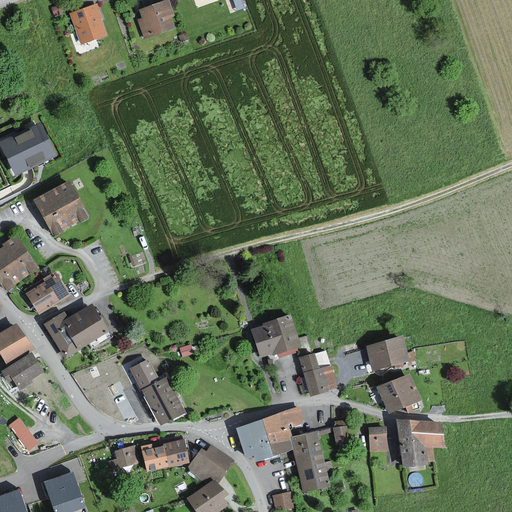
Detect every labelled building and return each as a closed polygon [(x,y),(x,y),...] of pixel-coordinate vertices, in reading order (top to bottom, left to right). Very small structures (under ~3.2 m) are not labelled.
[(175,17),(169,1),(141,11),(143,19),(138,21),(145,40),(175,30),(171,18),(175,17)] [(96,5),(70,14),(80,44),(106,36),(96,5)] [(55,156),(41,125),(0,144),(15,175),(55,156)] [(71,182),(35,203),(54,236),(89,215),(71,182)] [(5,248),(0,251),(0,281),(6,290),(38,270),(17,237),(4,246),(5,248)] [(51,275),(25,292),(40,314),(70,295),(60,280),(55,283),(51,275)] [(70,321),(64,324),(80,350),(110,331),(94,305),(70,321)] [(80,350),(64,324),(70,321),(64,313),(45,325),(66,359),(80,350)] [(265,327),(253,331),(261,355),(274,351),(275,354),(301,346),(291,316),(264,324),(265,327)] [(16,325),(0,333),(0,350),(7,364),(37,348),(18,327),(16,325)] [(403,337),(368,346),(374,369),(409,360),(403,337)] [(194,354),(191,346),(181,349),(184,358),(194,354)] [(46,373),(33,354),(4,372),(11,383),(15,380),(21,390),(46,373)] [(315,355),(302,358),(312,394),(336,387),(331,366),(319,369),(315,355)] [(132,369),(143,391),(160,383),(148,362),(132,369)] [(410,374),(379,388),(390,412),(406,405),(409,412),(424,405),(410,374)] [(185,413),(168,379),(160,383),(143,391),(161,425),(185,413)] [(256,458),(257,461),(296,451),(293,439),(290,430),(305,426),(301,411),(239,427),(247,460),(256,458)] [(27,449),(39,441),(20,414),(8,422),(27,449)] [(433,449),(446,448),(446,423),(402,423),(403,468),(428,467),(428,463),(433,463),(433,449)] [(346,426),(335,428),(337,444),(349,442),(346,426)] [(385,428),(369,429),(370,451),(387,450),(385,428)] [(317,433),(293,439),(296,451),(307,493),(331,487),(317,433)] [(190,464),(186,441),(165,445),(169,468),(190,464)] [(147,472),(169,468),(165,445),(143,449),(147,472)] [(137,465),(134,447),(114,451),(116,460),(109,461),(111,470),(137,465)] [(204,452),(189,471),(209,487),(214,483),(221,484),(233,463),(230,461),(214,447),(208,455),(204,452)] [(70,511),(85,507),(73,473),(68,474),(51,480),(45,482),(55,511),(70,511)] [(221,484),(214,483),(209,487),(189,500),(197,511),(221,511),(229,506),(225,501),(230,497),(221,484)] [(27,511),(20,490),(18,490),(13,492),(0,496),(0,511),(27,511)] [(290,493),(272,496),(275,511),(280,511),(294,509),(290,493)]
